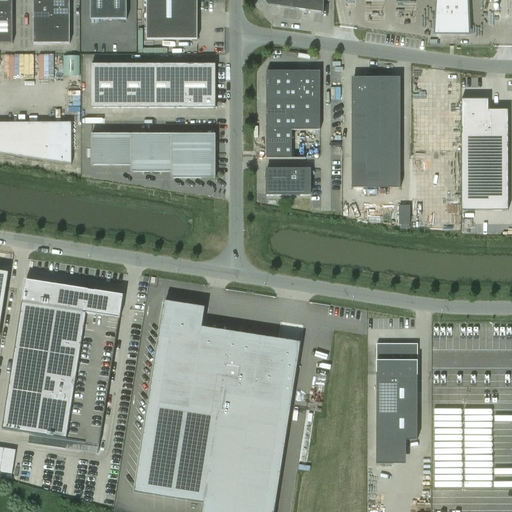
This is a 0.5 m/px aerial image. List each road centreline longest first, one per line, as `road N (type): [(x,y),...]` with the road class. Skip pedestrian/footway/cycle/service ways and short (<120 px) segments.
road 1 (unclassified): [(511,309),(447,310),(236,274)]
road 2 (unclassified): [(511,68),(237,35)]
road 3 (unclassified): [(236,274),(237,35)]
road 4 (unclassified): [(236,274),(0,239)]
